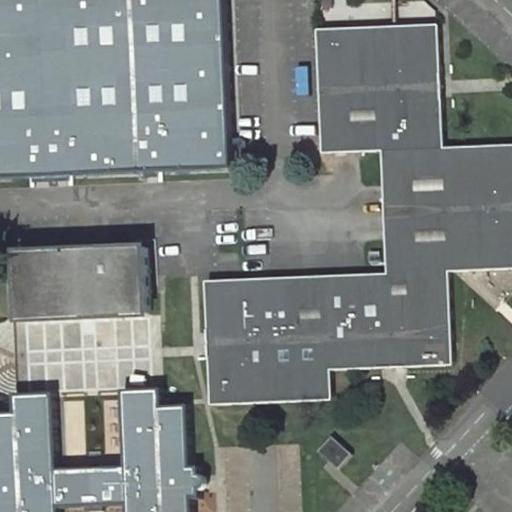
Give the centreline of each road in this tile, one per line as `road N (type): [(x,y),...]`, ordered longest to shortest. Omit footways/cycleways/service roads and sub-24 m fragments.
road 1 (residential): [(0,204),(282,196),(274,0)]
road 2 (residential): [(511,382),(392,511)]
